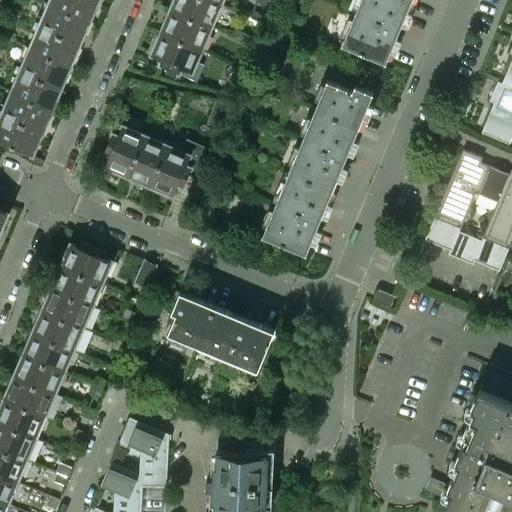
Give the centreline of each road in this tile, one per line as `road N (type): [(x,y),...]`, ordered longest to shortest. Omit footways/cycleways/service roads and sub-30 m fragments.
road 1 (residential): [(333,310),(49,191)]
road 2 (residential): [(195,431),(321,437),(331,426),(333,310)]
road 3 (residential): [(333,310),(415,113)]
road 4 (residential): [(49,191),(129,0)]
road 5 (residential): [(49,191),(0,306)]
road 6 (residential): [(415,113),(461,0)]
